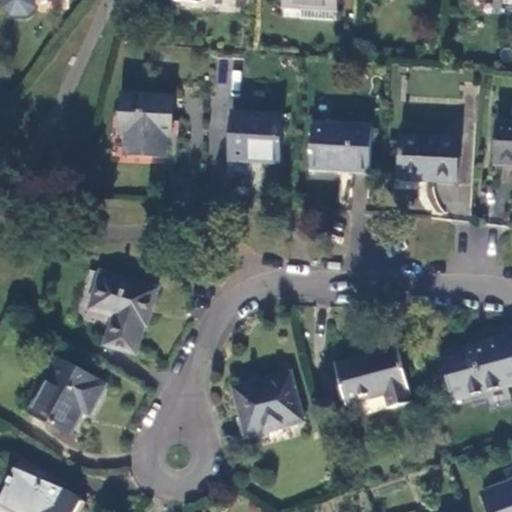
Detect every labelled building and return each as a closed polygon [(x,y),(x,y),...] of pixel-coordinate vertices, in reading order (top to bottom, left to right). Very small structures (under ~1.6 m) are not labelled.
[(5,0),(6,11),(12,18),(25,17),(32,10),(32,0),(5,0)] [(336,0),(281,0),(281,8),(301,9),(333,10),(336,10),(336,0)] [(332,20),(333,10),(301,9),(300,19),(332,20)] [(171,98),(119,96),(118,135),(125,136),(126,155),(164,156),(165,137),(169,137),(171,98)] [(283,116),(230,113),(228,162),(281,163),(283,116)] [(511,121),(499,121),(496,166),(511,166),(511,121)] [(373,128),(312,125),(309,171),(370,174),(373,128)] [(459,140),(402,137),(400,180),(456,182),(459,140)] [(158,289),(102,271),(90,305),(117,315),(107,344),(136,353),(158,289)] [(511,329),(443,351),(457,399),(511,382),(511,329)] [(399,346),(337,365),(349,405),(390,394),(394,405),(415,399),(399,346)] [(104,385),(57,359),(28,413),(69,435),(82,410),(89,414),(104,385)] [(290,374),(236,387),(247,436),(303,422),(290,374)] [(59,484),(19,462),(0,497),(0,504),(13,511),(79,511),(84,504),(56,489),(59,484)] [(511,511),(511,482),(486,492),(493,511),(511,511)]
